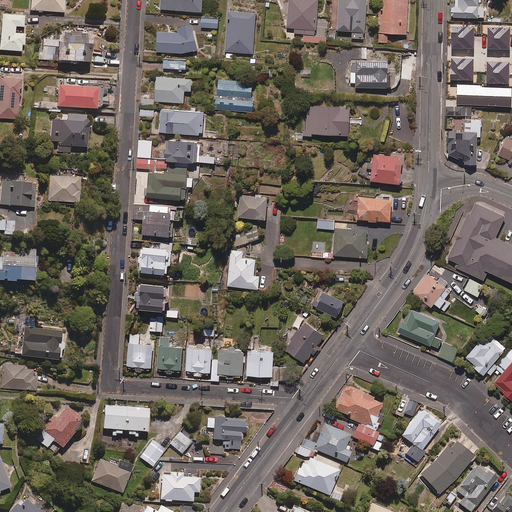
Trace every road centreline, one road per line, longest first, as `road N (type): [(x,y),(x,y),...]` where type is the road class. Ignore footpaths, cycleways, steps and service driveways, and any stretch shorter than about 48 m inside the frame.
road 1 (residential): [(133,0),(109,377),(122,386),(306,398)]
road 2 (residential): [(511,447),(459,395),(347,346)]
road 3 (tertiary): [(431,0),(427,191)]
road 4 (tertiary): [(427,191),(407,261),(347,346)]
road 5 (tertiary): [(306,398),(223,511)]
